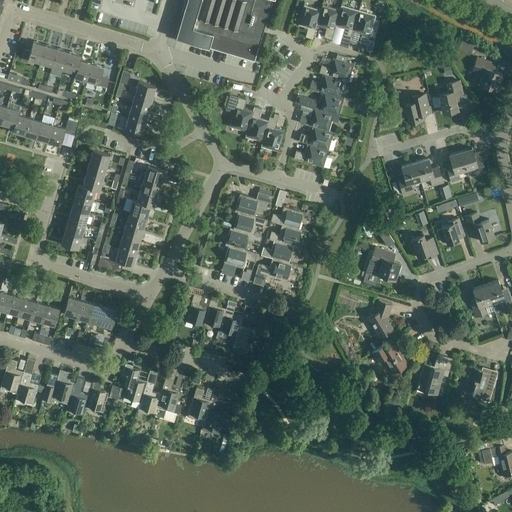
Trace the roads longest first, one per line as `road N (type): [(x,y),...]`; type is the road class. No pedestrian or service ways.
road 1 (residential): [(499,356),(435,337),(416,305),(424,280),(511,250)]
road 2 (residential): [(0,47),(12,9),(158,52)]
road 3 (residential): [(149,295),(37,262),(47,210)]
road 4 (residential): [(0,341),(100,370),(122,341)]
road 5 (residential): [(295,309),(161,273)]
road 6 (residential): [(277,179),(289,125),(277,104),(310,56)]
road 7 (residential): [(161,273),(221,161)]
road 8 (residential): [(241,378),(122,341)]
road 9 (residential): [(382,152),(459,129),(501,140)]
